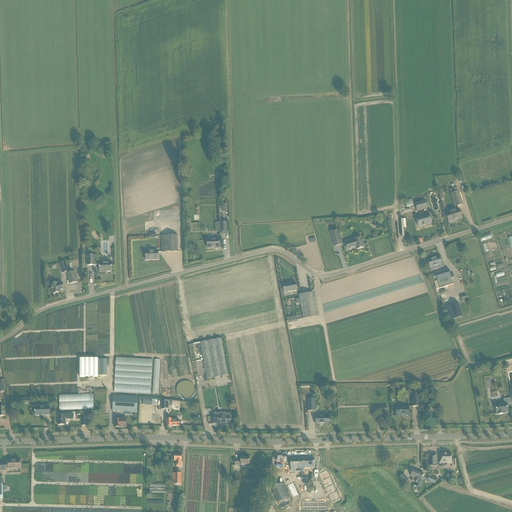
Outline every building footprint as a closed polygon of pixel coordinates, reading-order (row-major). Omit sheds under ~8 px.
[(452,194),(451,194),(456,207),(463,205),(458,191),(458,192),(457,188),(450,190),(451,192),(452,194)] [(417,211),(428,208),(426,201),(415,204),(417,211)] [(443,213),(444,215),(445,220),(448,219),(449,223),(455,221),(455,220),(462,218),(460,213),(459,210),(446,214),(446,212),(445,213),(443,206),(442,206),(444,213),(443,213)] [(416,219),(417,222),(419,227),(424,226),(432,224),(431,219),(430,215),(416,219)] [(228,232),(228,227),(228,223),(219,223),(219,230),(219,235),(225,235),(225,232),(228,232)] [(342,245),(338,230),(330,233),(335,247),(342,245)] [(178,247),(178,243),(178,236),(170,236),(169,232),(162,232),(162,247),(162,252),(178,252),(178,247)] [(364,247),(363,243),(361,238),(354,240),(354,241),(345,244),(346,246),(347,250),(356,248),(357,250),(364,247)] [(208,249),(215,248),(215,249),(220,248),(220,240),(207,241),(208,249)] [(497,252),(495,243),(487,245),(489,254),(497,252)] [(158,260),(158,255),(158,252),(145,252),(145,255),(146,260),(158,260)] [(431,272),(435,270),(439,269),(438,267),(442,265),(441,262),(443,262),(442,258),(440,258),(439,256),(433,258),(428,260),(431,272)] [(68,272),(66,262),(59,264),(62,274),(68,272)] [(112,264),(100,264),(100,273),(106,273),(106,272),(112,272),(112,264)] [(435,274),(431,275),(434,282),(436,290),(440,289),(453,285),(452,282),(449,270),(442,272),(437,273),(435,274)] [(77,282),(76,278),(74,271),(67,273),(69,279),(70,284),(77,282)] [(291,284),(283,285),(284,293),(297,291),(295,282),(291,283),(291,284)] [(53,294),(58,293),(58,292),(64,290),(62,283),(58,284),(58,283),(51,285),(53,294)] [(317,317),(314,298),(313,293),(299,296),(300,300),(296,300),(297,304),(301,304),(303,320),(317,317)] [(450,305),(454,319),(462,317),(458,303),(450,305)] [(228,375),(221,339),(200,343),(207,380),(228,375)] [(98,376),(107,376),(107,360),(98,360),(98,376)] [(143,386),(117,385),(116,393),(149,395),(149,386),(146,386),(146,384),(143,384),(143,386)] [(204,390),(207,411),(236,407),(233,386),(204,390)] [(489,389),(492,407),(495,407),(494,401),(503,400),(501,391),(492,393),(492,389),(489,389)] [(420,407),(419,393),(411,393),(412,407),(420,407)] [(495,407),(495,410),(496,410),(496,414),(497,414),(498,415),(502,414),(502,413),(504,413),(508,412),(508,407),(507,404),(511,403),(511,393),(511,398),(503,399),(504,404),(495,406),(495,407)] [(61,396),(62,411),(96,411),(96,395),(61,396)] [(137,413),(138,397),(125,396),(113,396),(112,411),(137,413)] [(315,399),(307,399),(307,411),(316,411),(315,399)] [(171,406),(172,402),(169,401),(161,401),(161,410),(169,410),(169,405),(171,406)] [(35,408),(35,411),(35,416),(50,415),(50,410),(50,406),(46,406),(46,407),(35,408)] [(396,407),(396,411),(396,416),(397,416),(397,415),(405,415),(405,416),(409,416),(409,411),(409,407),(396,407)] [(58,426),(65,425),(65,420),(74,419),(74,414),(65,415),(58,416),(58,426)] [(214,414),(214,420),(216,420),(216,423),(218,424),(218,425),(222,425),(222,424),(230,424),(230,419),(230,417),(220,417),(220,414),(214,414)] [(316,417),(316,420),(316,425),(320,425),(320,424),(328,424),(329,424),(328,421),(329,421),(329,420),(328,416),(316,417)] [(126,427),(126,422),(126,418),(122,418),(122,420),(115,420),(115,423),(115,428),(121,428),(121,427),(126,427)] [(440,463),(442,463),(442,465),(443,466),(444,466),(445,466),(446,466),(446,465),(446,463),(447,463),(451,463),(451,454),(444,454),(440,454),(440,463)] [(241,460),(235,460),(235,465),(235,466),(241,466),(241,469),(245,469),(245,466),(245,465),(250,465),(250,463),(250,458),(241,458),(241,460)] [(291,459),(291,464),(291,472),(305,472),(304,469),(314,468),(314,463),(314,458),(291,459)] [(20,469),(20,465),(20,463),(20,462),(20,460),(14,460),(14,461),(7,461),(7,463),(0,463),(0,471),(8,471),(8,470),(20,469)] [(411,481),(412,482),(417,483),(417,482),(416,482),(417,480),(416,479),(419,472),(413,470),(411,475),(411,476),(413,477),(411,481)] [(325,472),(318,475),(321,482),(328,479),(325,472)] [(417,483),(415,487),(418,488),(419,487),(420,487),(423,480),(424,478),(422,478),(424,474),(419,472),(416,479),(417,480),(416,482),(417,482),(417,483)] [(232,484),(241,484),(241,473),(235,473),(235,480),(232,480),(232,484)] [(173,477),(173,480),(174,480),(174,485),(181,485),(182,474),(174,474),(174,477),(173,477)] [(399,478),(405,484),(409,480),(403,474),(399,478)] [(429,476),(427,481),(435,484),(437,480),(429,476)] [(328,479),(321,482),(324,489),(332,486),(328,479)] [(278,503),(281,509),(291,505),(288,498),(290,497),(283,483),(271,488),(278,503)] [(291,484),(286,486),(291,498),(296,496),(291,484)] [(250,498),(253,499),(254,495),(258,496),(259,488),(258,488),(258,485),(253,485),(253,491),(251,491),(250,498)] [(332,486),(324,489),(327,497),(335,493),(332,486)] [(335,493),(327,497),(331,504),(338,501),(335,493)] [(302,501),(302,509),(310,510),(310,502),(302,501)] [(310,502),(310,510),(318,510),(318,502),(310,502)] [(318,502),(318,510),(326,511),(326,503),(318,502)]
